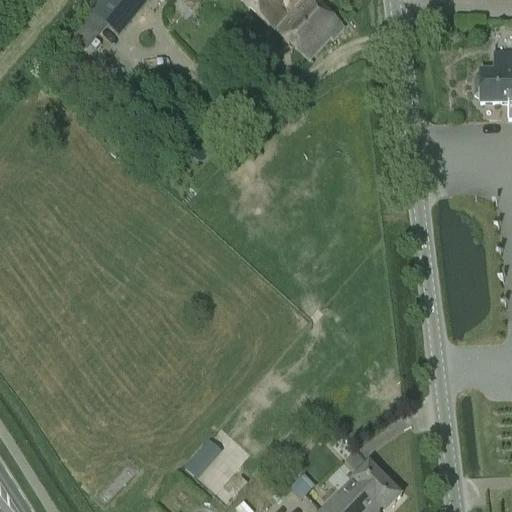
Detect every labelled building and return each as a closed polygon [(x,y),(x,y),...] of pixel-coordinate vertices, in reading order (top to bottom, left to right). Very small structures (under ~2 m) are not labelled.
[(102,0),(91,15),(67,46),(80,57),(84,52),(87,53),(108,29),(117,35),(145,0),(102,0)] [(333,43),(344,31),(308,0),(237,0),(310,63),(330,41),(333,43)] [(493,72),(478,72),(478,78),(473,81),(473,97),(478,101),(478,107),(508,107),(508,122),(511,122),(511,55),(493,55),(493,72)] [(110,157),(116,162),(121,157),(115,151),(110,157)] [(197,483),(222,455),(209,444),(184,472),(197,483)] [(369,465),(321,511),(388,511),(402,499),(369,465)]
